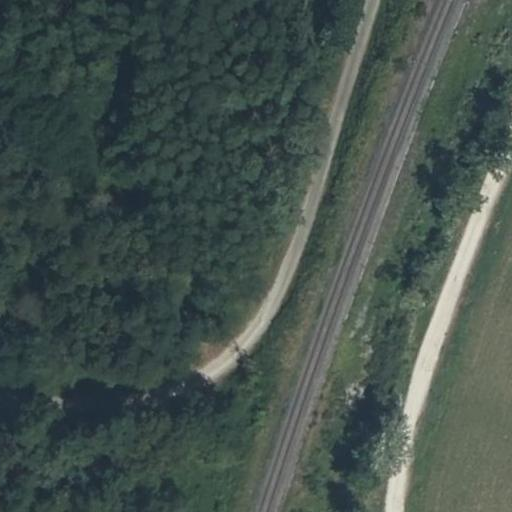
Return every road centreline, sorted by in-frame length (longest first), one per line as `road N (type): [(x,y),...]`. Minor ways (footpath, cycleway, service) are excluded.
road 1 (unclassified): [(369,0),(306,203),(247,331),(192,375),(113,402),(0,391)]
road 2 (track): [(511,153),(434,324),(394,511)]
